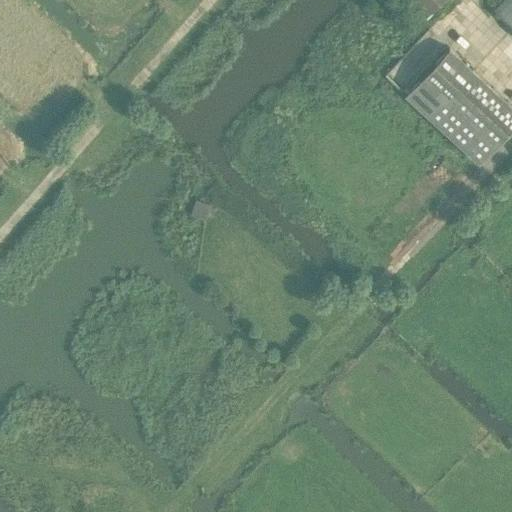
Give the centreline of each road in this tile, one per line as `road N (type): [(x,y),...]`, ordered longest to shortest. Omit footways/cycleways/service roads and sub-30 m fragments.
road 1 (track): [(175,504),(453,202)]
road 2 (track): [(0,235),(206,0)]
road 3 (track): [(168,511),(175,504),(0,455)]
